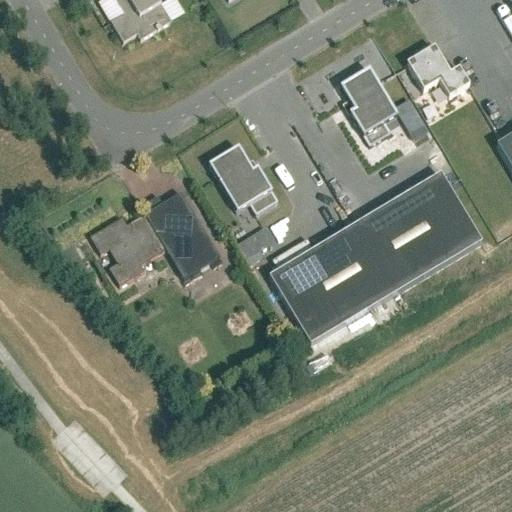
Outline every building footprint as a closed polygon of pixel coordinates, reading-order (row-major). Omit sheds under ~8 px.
[(112,0),(124,19),(110,27),(122,48),(136,40),(140,46),(156,36),(157,37),(160,35),(159,34),(171,27),(154,0),(112,0)] [(449,79),(433,53),(406,69),(422,97),(438,87),(448,104),(468,91),(458,74),(449,79)] [(368,152),(390,139),(384,129),(397,122),(368,75),(339,92),(353,116),(348,119),(368,152)] [(427,137),(408,106),(394,114),(413,145),(427,137)] [(511,179),(511,140),(495,151),(511,179)] [(252,177),(237,153),(208,171),(236,218),(249,211),(255,220),(277,207),(257,174),(252,177)] [(439,179),(354,231),(395,300),(481,248),(439,179)] [(219,264),(180,198),(162,209),(168,218),(150,229),(144,219),(118,235),(113,228),(89,243),(100,260),(108,255),(116,269),(108,274),(119,292),(143,277),(140,271),(165,256),(183,286),(219,264)] [(278,277),(268,282),(309,351),(395,300),(354,231),(313,255),(306,244),(271,266),(278,277)] [(263,234),(253,241),(261,254),(272,248),(263,234)]
